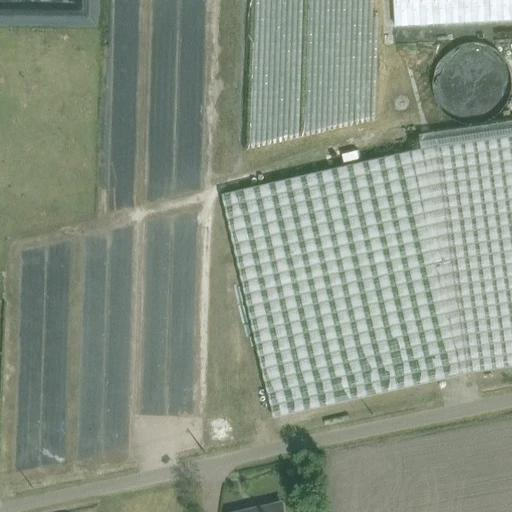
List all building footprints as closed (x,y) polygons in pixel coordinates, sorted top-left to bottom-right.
[(511,0),(391,0),(393,26),(511,20),(511,0)] [(511,58),(509,53),(504,47),(498,41),(489,36),(481,34),(472,33),(464,34),(456,36),(449,40),(442,45),(436,53),(432,60),(429,69),(428,77),(429,86),(432,94),(436,102),(441,108),(448,114),(455,118),(463,120),(472,121),(482,120),(490,118),(497,114),(504,108),(509,102),(511,95),(511,58)] [(431,153),(412,157),(229,194),(280,416),(474,369),(511,364),(511,119),(428,129),(431,153)] [(133,420),(134,445),(154,444),(153,416),(141,416),(141,420),(133,420)] [(284,511),(283,502),(238,511),(284,511)]
